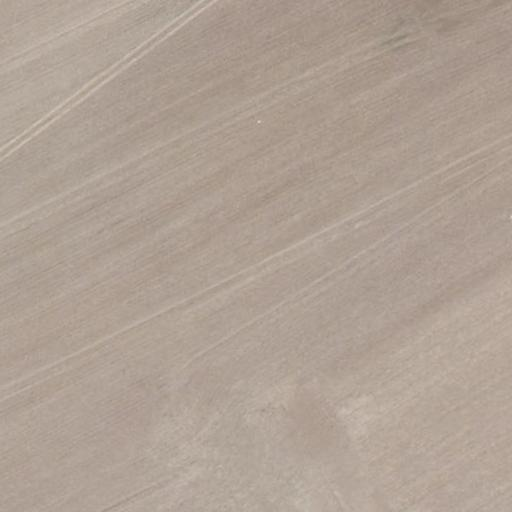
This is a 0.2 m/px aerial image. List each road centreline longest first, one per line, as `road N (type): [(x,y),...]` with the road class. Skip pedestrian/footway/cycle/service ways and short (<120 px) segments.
road 1 (track): [(0,152),(303,485),(316,511)]
road 2 (track): [(0,152),(180,0)]
